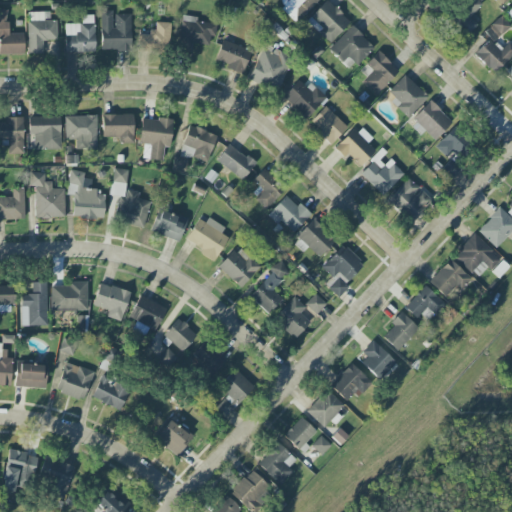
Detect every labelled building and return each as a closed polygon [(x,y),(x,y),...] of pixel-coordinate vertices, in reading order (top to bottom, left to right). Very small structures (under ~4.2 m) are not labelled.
[(297,23),(317,0),(291,0),(282,11),(297,23)] [(329,44),(350,22),(326,0),(306,22),(329,44)] [(468,35),(478,25),(470,17),(483,3),(479,0),(462,0),(451,12),(459,19),(456,23),(468,35)] [(0,54),(24,55),(24,34),(7,33),(8,9),(0,9),(0,54)] [(101,51),(131,50),(130,14),(113,15),(113,11),(100,11),(101,51)] [(28,54),(43,54),(42,41),(57,40),(56,21),(49,21),(49,12),(27,12),(28,54)] [(95,53),(94,15),(81,16),(81,24),(65,24),(65,54),(95,53)] [(511,27),(501,16),(489,27),(498,38),(511,27)] [(181,21),(178,51),(191,53),(192,44),(209,46),(210,37),(215,37),(216,25),(181,21)] [(139,29),(138,47),(171,49),(172,23),(156,22),(155,30),(139,29)] [(343,65),(349,59),(355,66),(373,49),(353,26),(328,49),(343,65)] [(474,55),(494,74),(511,54),(511,45),(509,42),(501,51),(488,39),(474,55)] [(251,52),(223,40),(214,62),(242,73),(251,52)] [(259,50),(249,81),(277,90),(284,68),(279,66),(283,53),(273,50),(272,54),(259,50)] [(372,72),(363,81),(377,94),(399,72),(378,52),(365,65),(372,72)] [(386,100),(409,118),(428,95),(404,77),(386,100)] [(315,88),(310,92),(299,80),(281,96),(303,120),(326,99),(315,88)] [(452,122),(430,102),(409,125),(420,135),(424,131),(434,141),(452,122)] [(330,145),(346,127),(324,107),(308,124),(330,145)] [(102,138),(119,138),(119,144),(133,143),(133,115),(102,115),(102,138)] [(64,117),(65,140),(75,140),(75,150),(96,149),(96,116),(64,117)] [(29,134),(34,134),(34,150),(61,150),(60,117),(28,117),(29,134)] [(24,154),(23,118),(5,118),(5,122),(0,122),(0,140),(1,141),(1,146),(7,146),(8,155),(24,154)] [(173,121),(141,118),(139,144),(144,145),(143,159),(163,161),(164,147),(170,148),(173,121)] [(179,154),(207,163),(216,135),(188,126),(179,154)] [(347,155),(360,168),(375,151),(367,144),(370,140),(355,126),(334,149),(344,158),(347,155)] [(451,162),(470,141),(454,127),(435,148),(451,162)] [(243,181),(255,163),(228,144),(216,162),(243,181)] [(382,196),(404,174),(389,160),(385,164),(376,156),(359,174),(382,196)] [(124,197),(127,170),(113,169),(110,196),(124,197)] [(105,195),(96,195),(96,190),(82,189),(83,172),(69,171),(67,195),(74,195),(72,219),(104,220),(105,195)] [(35,187),(34,218),(64,219),(64,189),(52,189),(52,182),(44,182),(44,173),(29,173),(29,187),(35,187)] [(410,222),(431,200),(420,189),(419,189),(407,179),(387,201),(410,222)] [(0,220),(24,219),(23,188),(12,188),(12,197),(0,197),(0,220)] [(151,203),(137,198),(139,193),(127,189),(124,199),(120,197),(113,220),(142,229),(151,203)] [(267,216),(277,224),(280,221),(294,233),(309,216),(286,195),(267,216)] [(511,230),(511,219),(499,208),(477,231),(496,249),(511,230)] [(187,220),(158,209),(150,232),(179,243),(187,220)] [(225,228),(208,218),(205,223),(198,219),(185,240),(202,250),(200,254),(213,262),(228,238),(221,234),(225,228)] [(335,241),(312,220),(296,237),(319,258),(335,241)] [(489,271),(501,258),(474,234),(453,256),(476,279),(486,268),(489,271)] [(321,268),(332,278),(324,286),(336,297),(365,266),(342,245),(321,268)] [(260,268),(237,247),(218,268),(240,289),(260,268)] [(471,279),(449,259),(428,282),(445,297),(456,285),(461,290),(471,279)] [(268,315),(282,300),(272,290),(289,271),(279,262),(248,297),(268,315)] [(20,295),(21,327),(47,326),(46,282),(31,282),(32,295),(20,295)] [(87,282),(70,282),(70,286),(51,286),(50,310),(87,311),(87,282)] [(130,293),(100,283),(92,306),(109,311),(107,317),(121,322),(130,293)] [(0,312),(13,312),(11,286),(0,286),(0,312)] [(416,320),(423,312),(429,319),(443,304),(424,286),(404,307),(416,320)] [(304,305),(316,315),(326,305),(315,294),(304,305)] [(136,322),(132,330),(145,336),(149,328),(155,332),(166,310),(140,296),(128,317),(136,322)] [(300,313),(305,308),(295,298),(274,318),(294,339),(310,324),(300,313)] [(393,326),(382,338),(397,352),(418,329),(400,312),(390,323),(393,326)] [(182,352),(196,336),(178,319),(163,335),(182,352)] [(59,352),(72,356),(75,343),(62,339),(59,352)] [(0,385),(10,386),(11,359),(4,358),(5,342),(0,341),(0,385)] [(361,363),(380,380),(396,363),(372,341),(361,352),(366,357),(361,363)] [(224,360),(203,343),(190,360),(211,377),(224,360)] [(93,373),(66,362),(55,391),(83,401),(93,373)] [(45,388),(45,365),(16,364),(16,388),(45,388)] [(345,401),(353,393),(357,398),(371,383),(351,364),(330,387),(345,401)] [(238,404),(254,387),(234,370),(219,387),(238,404)] [(121,410),(129,387),(100,377),(91,400),(121,410)] [(335,425),(348,411),(327,391),(306,411),(323,428),(330,420),(335,425)] [(215,409),(223,418),(237,405),(229,397),(215,409)] [(177,457),(192,437),(166,418),(152,439),(177,457)] [(317,433),(300,418),(283,436),(300,452),(317,433)] [(321,456),(330,446),(320,436),(311,446),(321,456)] [(274,480),(294,459),(277,443),(257,464),(274,480)] [(36,456),(9,451),(1,491),(14,493),(16,483),(30,486),(36,456)] [(74,468),(45,457),(37,481),(53,487),(50,495),(63,500),(74,468)] [(255,500),(268,487),(251,471),(230,493),(249,511),(258,503),(255,500)] [(98,511),(124,511),(122,510),(129,503),(112,488),(95,506),(98,509),(96,511),(98,511)] [(241,511),(242,511),(227,497),(212,511),(241,511)]
